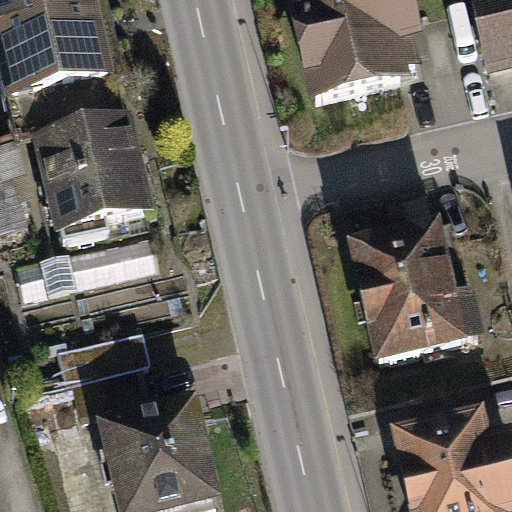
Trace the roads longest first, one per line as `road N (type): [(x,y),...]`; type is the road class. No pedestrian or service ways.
road 1 (tertiary): [(244,205),(315,511)]
road 2 (residential): [(511,144),(244,205)]
road 3 (tertiary): [(197,0),(244,205)]
